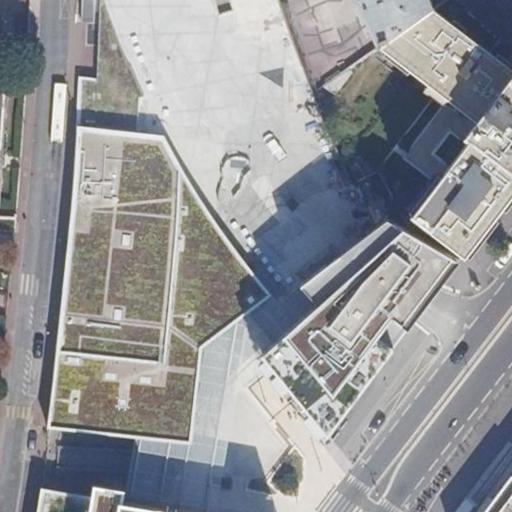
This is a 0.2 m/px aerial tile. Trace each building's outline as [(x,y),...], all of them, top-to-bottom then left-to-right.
[(381,47),(432,11),(426,0),(355,0),(357,1),(361,3),(381,47)] [(511,193),(511,72),(432,11),(381,47),(478,122),(466,138),(469,140),(413,214),(465,254),(511,193)] [(337,99),(352,102),(355,89),(367,92),(369,83),(388,87),(392,68),(346,59),(337,99)] [(193,186),(165,137),(80,127),(68,261),(65,288),(49,427),(192,445),(205,349),(222,335),(241,319),(254,309),(272,295),(250,267),(228,238),(211,214),(193,186)] [(320,306),(260,351),(327,433),(426,305),(438,289),(446,279),(460,261),(391,220),(379,230),(348,252),(305,285),(320,306)] [(511,511),(511,482),(489,511),(511,511)] [(183,511),(182,511),(181,509),(180,506),(178,505),(176,504),(174,504),(172,505),(170,507),(169,509),(43,486),(38,511),(183,511)]
